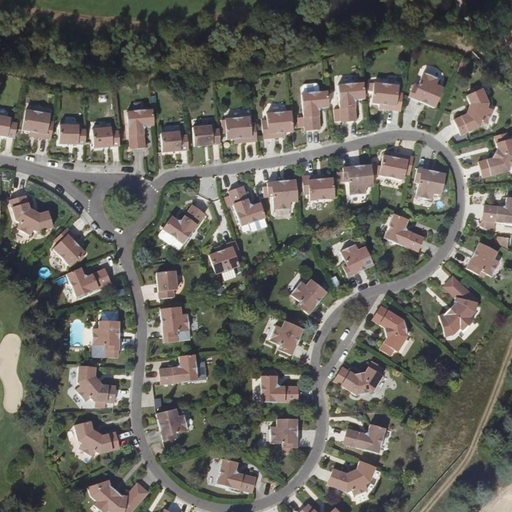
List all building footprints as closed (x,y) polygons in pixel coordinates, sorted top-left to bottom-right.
[(434,107),(442,88),(435,85),(438,79),(423,73),(418,84),(414,83),(408,96),(420,101),(422,98),(428,100),(427,104),(434,107)] [(363,83),(337,85),(340,121),(356,119),(355,101),(357,98),(364,97),(363,83)] [(304,126),(304,130),(320,128),(318,111),(321,108),(327,107),(326,91),(319,92),(318,84),(301,86),(302,93),(301,93),(303,116),(297,117),(298,127),(304,126)] [(400,113),(402,94),(397,93),(398,87),(374,84),(372,104),(380,105),(385,106),(385,111),(400,113)] [(489,102),(482,88),(466,96),(471,106),(470,112),(455,120),(462,135),(481,125),(483,121),(489,123),(493,109),(488,107),(489,102)] [(25,111),(22,131),(30,133),(35,134),(34,138),(49,141),(53,123),(47,122),(48,116),(25,111)] [(289,111),(266,113),(267,120),(261,120),(263,139),(279,137),(278,133),(284,132),(291,132),(289,111)] [(125,114),(128,150),(144,149),(142,130),(144,128),(152,127),(151,112),(125,114)] [(224,119),(221,120),(222,130),(225,129),(226,133),(226,139),(235,138),(240,138),(241,142),(256,141),(254,123),(249,123),(248,116),(224,119)] [(0,117),(0,137),(13,139),(16,125),(9,124),(10,119),(0,117)] [(58,125),(57,144),(83,145),(84,130),(76,130),(76,126),(58,125)] [(192,128),(193,147),(220,145),(218,130),(211,131),(211,126),(192,128)] [(90,130),(92,149),(118,147),(116,131),(109,132),(109,128),(90,130)] [(159,135),(161,154),(187,152),(186,137),(179,137),(178,133),(159,135)] [(508,135),(496,138),(499,150),(495,158),(479,162),(483,178),(510,172),(511,167),(511,140),(509,141),(508,135)] [(409,175),(413,157),(399,154),(398,158),(392,156),(384,155),(382,166),(380,174),(380,176),(403,180),(404,174),(409,175)] [(343,182),(347,182),(348,194),(364,192),(364,187),(372,186),(370,165),(362,166),(355,166),(342,168),(342,172),(337,172),(338,179),(343,178),(343,182)] [(429,175),(430,171),(417,169),(414,183),(418,184),(416,196),(432,199),(433,193),(441,195),(445,174),(437,173),(436,177),(429,175)] [(333,198),(331,178),(324,179),(318,180),(318,175),(302,176),(304,194),(309,194),(309,201),(333,198)] [(296,203),(294,183),(286,184),(286,187),(280,188),(279,184),(267,185),(268,199),(272,200),(273,211),(289,210),(289,203),(296,203)] [(230,198),(226,200),(229,210),(234,208),(241,228),(248,226),(250,232),(253,233),(268,229),(265,220),(260,206),(254,208),(249,205),(244,189),(229,194),(230,198)] [(55,230),(50,213),(39,216),(33,213),(29,197),(13,201),(18,222),(22,224),(19,230),(32,237),(35,231),(39,234),(55,230)] [(511,224),(511,199),(506,199),(505,206),(503,208),(483,206),(481,221),(511,224)] [(171,218),(161,230),(158,235),(158,237),(168,244),(170,244),(174,239),(182,245),(204,215),(192,206),(181,221),(176,221),(171,218)] [(406,220),(400,218),(392,215),(382,239),(417,252),(422,238),(405,231),(404,227),(406,220)] [(67,229),(54,242),(58,246),(53,251),(70,268),(85,254),(79,247),(75,244),(78,240),(67,229)] [(239,254),(235,241),(221,246),(222,250),(217,252),(209,255),(216,275),(238,267),(236,260),(241,258),(240,255),(239,254)] [(475,259),(472,258),(466,270),(479,276),(481,272),(492,278),(499,263),(493,261),(497,253),(478,244),(475,252),(478,254),(475,259)] [(373,266),(364,247),(356,251),(354,245),(339,252),(344,263),(341,265),(347,278),(359,272),(357,269),(363,266),(365,270),(373,266)] [(81,270),(66,276),(77,300),(110,284),(104,271),(87,278),(84,277),(81,270)] [(178,291),(176,271),(157,273),(160,300),(175,298),(174,291),(178,291)] [(442,318),(447,331),(449,330),(456,337),(458,336),(464,329),(468,332),(476,321),(473,319),(478,312),(474,308),(478,304),(479,304),(480,299),(454,278),(445,289),(458,299),(456,307),(458,309),(453,316),(451,314),(442,318)] [(318,298),(321,300),(326,293),(310,280),(305,286),(300,283),(291,295),(300,303),(297,306),(309,315),(317,305),(314,303),(318,298)] [(181,308),(160,310),(161,318),(165,318),(166,324),(162,324),(163,338),(167,338),(168,342),(178,341),(178,336),(177,333),(190,331),(188,315),(182,316),(181,308)] [(380,308),(371,322),(386,330),(387,338),(379,350),(390,357),(393,351),(397,353),(407,337),(403,322),(380,308)] [(92,347),(92,358),(115,359),(115,351),(118,351),(119,338),(115,338),(115,332),(119,332),(119,323),(116,323),(116,313),(100,313),(100,323),(98,323),(98,331),(92,331),(92,347)] [(303,331),(284,322),(281,330),(275,328),(269,342),(280,346),(278,350),(292,357),(297,345),(293,343),(296,337),(300,339),(303,331)] [(450,339),(456,337),(449,330),(447,331),(450,339)] [(195,356),(180,358),(180,365),(177,368),(160,370),(161,385),(197,381),(195,356)] [(343,367),(334,381),(356,395),(372,391),(382,376),(379,374),(382,368),(371,361),(364,373),(356,375),(343,367)] [(96,369),(79,367),(77,383),(80,387),(76,391),(85,402),(89,399),(92,402),(114,404),(115,387),(99,385),(95,380),(96,369)] [(260,378),(261,403),(297,403),(297,388),(279,388),(276,385),(276,378),(275,378),(270,378),(270,374),(270,373),(263,373),(263,378),(260,378)] [(177,409),(156,414),(158,422),(162,422),(163,428),(160,429),(163,441),(177,438),(177,434),(189,431),(185,415),(179,417),(177,409)] [(270,428),(270,445),(282,445),(282,448),(283,448),(283,452),(290,452),(290,451),(290,448),(293,448),(297,448),(297,435),(293,435),(293,429),(297,429),(297,419),(276,420),(276,428),(270,428)] [(119,450),(115,433),(97,438),(93,434),(90,422),(74,427),(77,442),(82,445),(78,450),(90,458),(94,453),(98,455),(119,450)] [(347,429),(344,443),(379,452),(385,427),(370,423),(369,430),(366,434),(347,429)] [(219,485),(255,491),(257,476),(239,473),(237,470),(238,463),(223,460),(219,485)] [(376,468),(359,461),(355,472),(350,475),(334,469),(328,484),(348,492),(352,491),(355,496),(368,490),(365,484),(370,482),(376,468)] [(132,511),(147,494),(137,485),(126,498),(119,497),(117,499),(109,493),(111,491),(108,482),(95,486),(96,488),(89,495),(89,498),(96,503),(94,507),(99,511),(132,511)] [(88,489),(89,495),(96,488),(95,486),(88,489)] [(119,497),(111,491),(109,493),(117,499),(119,497)]
